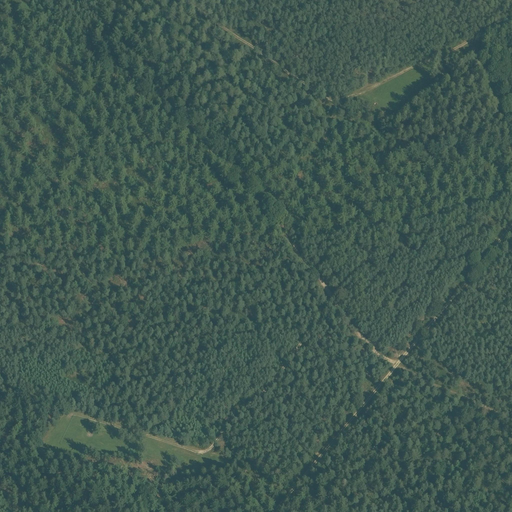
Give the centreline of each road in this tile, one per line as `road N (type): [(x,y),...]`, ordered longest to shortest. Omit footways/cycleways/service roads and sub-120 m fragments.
road 1 (track): [(511,421),(379,358),(221,163),(17,0)]
road 2 (track): [(182,0),(333,101),(511,20)]
road 3 (track): [(511,223),(275,511)]
road 4 (track): [(375,354),(301,340),(206,453),(181,445)]
road 5 (track): [(359,409),(497,511)]
